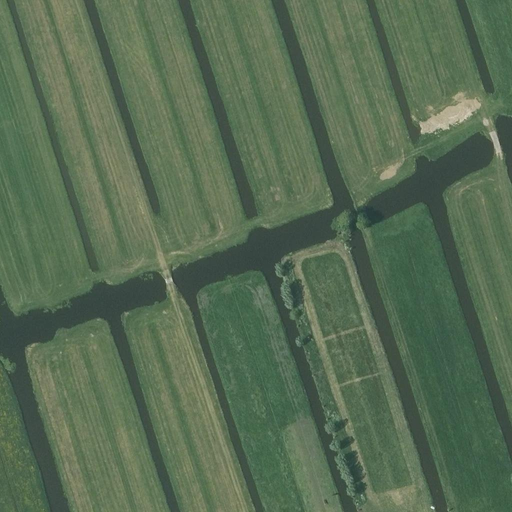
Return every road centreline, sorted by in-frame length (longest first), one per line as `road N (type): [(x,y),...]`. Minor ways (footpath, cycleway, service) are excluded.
road 1 (track): [(461,511),(293,0)]
road 2 (track): [(245,511),(78,0)]
